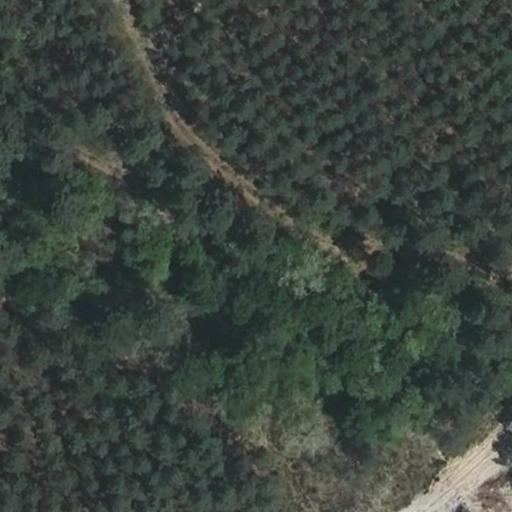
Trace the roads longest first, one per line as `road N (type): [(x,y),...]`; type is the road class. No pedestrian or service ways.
road 1 (track): [(119,0),(179,134),(298,244),(389,274),(511,280)]
road 2 (track): [(416,511),(511,445)]
